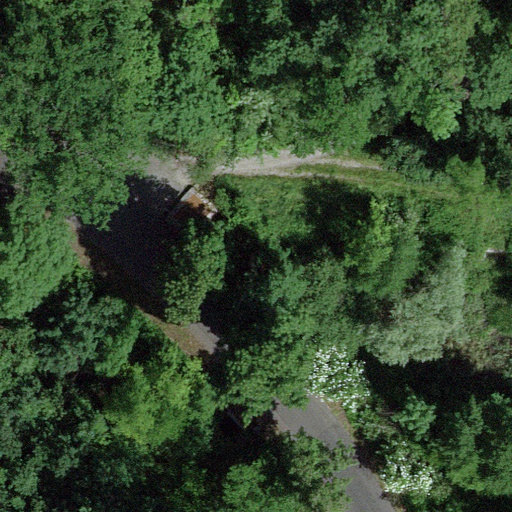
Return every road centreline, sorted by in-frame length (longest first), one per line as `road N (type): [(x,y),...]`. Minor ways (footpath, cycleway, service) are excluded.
road 1 (unclassified): [(373,511),(295,404),(229,331),(155,256),(68,190),(0,77)]
road 2 (track): [(77,196),(165,167),(252,157),(511,71)]
road 3 (track): [(252,157),(511,199)]
